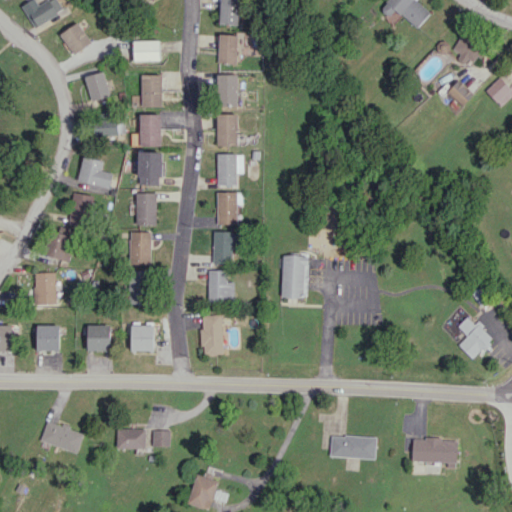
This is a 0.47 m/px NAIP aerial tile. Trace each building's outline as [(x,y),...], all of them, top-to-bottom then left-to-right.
[(36,25),(58,14),(50,0),(48,0),(29,10),(36,25)] [(237,24),(237,0),(219,0),(219,24),(237,24)] [(416,28),(430,13),(416,0),(386,0),(379,7),(389,16),(396,9),(416,28)] [(59,33),(73,54),(91,42),(78,21),(59,33)] [(450,48),(465,62),(468,58),(473,62),(485,50),(465,32),(450,48)] [(236,63),(237,34),(218,33),(217,62),(236,63)] [(133,60),(159,60),(159,40),(133,40),(133,60)] [(91,100),(110,95),(103,71),(84,76),(91,100)] [(161,74),(141,74),(141,106),(161,106),(161,74)] [(218,106),(237,105),(236,74),(218,74),(218,106)] [(485,90),(500,106),(511,94),(511,89),(499,76),(485,90)] [(463,106),(473,94),(457,80),(447,91),(463,106)] [(94,113),(95,136),(116,135),(115,112),(94,113)] [(160,145),(160,113),(139,113),(140,145),(160,145)] [(217,145),(237,145),(236,113),(216,113),(217,145)] [(161,152),(138,151),(137,184),(160,185),(161,152)] [(217,184),(236,185),(237,172),(243,172),(243,153),(217,153),(217,184)] [(77,180),(108,187),(112,172),(100,170),(102,160),(82,156),(77,180)] [(237,223),(237,191),(217,191),(217,224),(237,223)] [(68,225),(88,227),(91,194),(71,192),(68,225)] [(156,224),(155,192),(135,192),(136,224),(156,224)] [(66,261),(75,238),(52,229),(44,253),(66,261)] [(233,263),(234,231),(213,230),(213,262),(233,263)] [(129,264),(151,263),(150,231),(129,231),(129,264)] [(281,296),(306,297),(307,255),(282,254),(281,296)] [(208,302),(233,302),(233,281),(227,281),(227,269),(208,270),(208,302)] [(148,304),(148,270),(129,270),(128,303),(148,304)] [(55,303),(55,271),(34,272),(34,303),(55,303)] [(473,290),(480,306),(493,300),(485,285),(473,290)] [(202,354),(223,353),(222,314),(201,314),(202,354)] [(494,338),(477,321),(474,324),(467,316),(458,325),(467,335),(458,344),(472,358),(494,338)] [(0,350),(15,350),(15,324),(0,323),(0,350)] [(131,350),(153,350),(154,323),(131,323),(131,350)] [(37,324),(36,350),(59,350),(60,325),(37,324)] [(110,350),(110,324),(87,324),(87,349),(110,350)] [(84,432),(47,419),(40,440),(77,453),(84,432)] [(117,448),(145,448),(145,428),(117,428),(117,448)] [(170,430),(153,429),(152,445),(170,446),(170,430)] [(331,434),(330,456),(375,458),(376,436),(331,434)] [(412,437),(412,461),(456,462),(457,439),(412,437)] [(218,478),(196,472),(188,503),(209,509),(218,478)]
